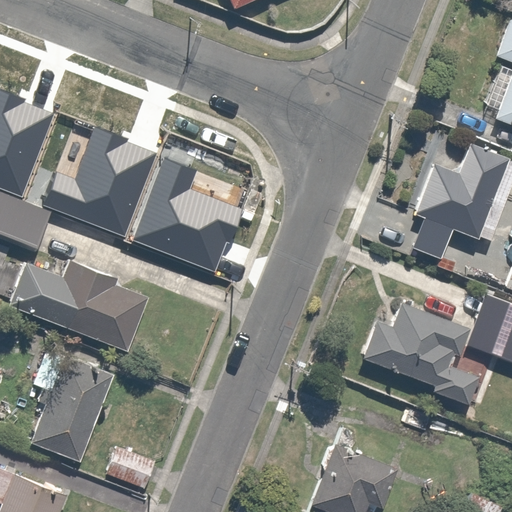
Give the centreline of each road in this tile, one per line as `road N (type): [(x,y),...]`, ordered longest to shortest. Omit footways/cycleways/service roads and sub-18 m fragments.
road 1 (residential): [(348,125),(198,511)]
road 2 (residential): [(25,0),(348,125)]
road 3 (residential): [(399,0),(348,125)]
